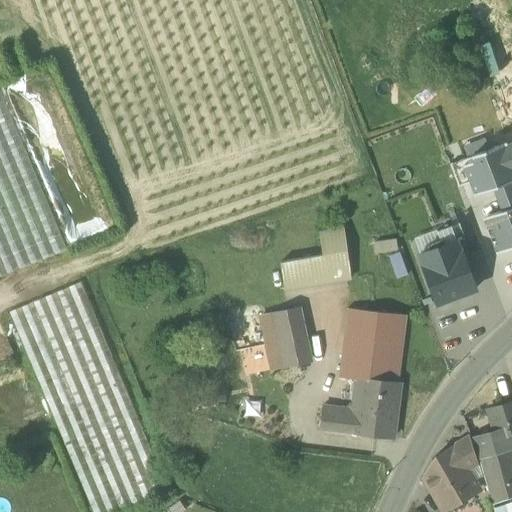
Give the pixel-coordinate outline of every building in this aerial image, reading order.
[(0,276),(66,249),(0,92),(0,276)] [(505,143),(461,160),(469,182),(474,195),(492,188),(511,180),(511,161),(506,145),(505,143)] [(461,160),(449,164),(458,187),(469,182),(461,160)] [(511,180),(492,188),(497,200),(511,193),(511,180)] [(511,193),(497,200),(501,211),(511,206),(511,193)] [(511,206),(501,211),(483,218),(496,253),(511,247),(511,206)] [(456,241),(461,255),(467,253),(464,237),(458,223),(437,231),(442,246),(456,241)] [(280,262),(284,289),(350,278),(344,229),(319,233),(322,255),(280,262)] [(420,254),(442,246),(437,231),(436,230),(414,238),(420,254)] [(374,241),(375,254),(397,251),(396,239),(374,241)] [(461,255),(456,241),(442,246),(420,254),(418,255),(437,304),(474,290),(461,255)] [(8,313),(92,511),(125,511),(168,494),(79,283),(8,313)] [(280,342),(285,366),(309,360),(298,308),(274,313),(280,342)] [(354,377),(397,382),(406,315),(347,308),(338,377),(354,379),(354,377)] [(261,316),(268,344),(280,342),(274,313),(261,316)] [(285,366),(280,342),(268,344),(273,368),(285,366)] [(392,438),(399,382),(397,382),(354,377),(354,379),(351,400),(357,401),(356,409),(322,406),(319,430),(392,438)] [(200,390),(201,405),(225,404),(224,389),(200,390)] [(511,402),(485,411),(492,433),(508,428),(511,443),(511,402)] [(511,443),(508,428),(492,433),(473,439),(493,503),(511,496),(511,443)] [(422,475),(443,511),(477,490),(473,482),(466,470),(477,463),(469,438),(431,460),(435,467),(423,474),(422,475)] [(481,476),(477,463),(466,470),(473,482),(481,476)] [(491,508),(492,511),(511,511),(511,508),(510,502),(491,508)]
